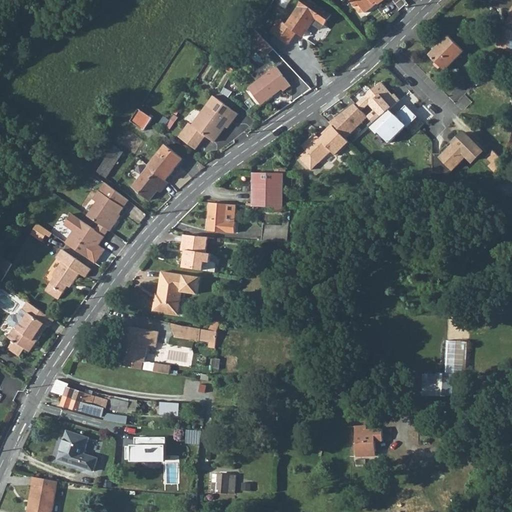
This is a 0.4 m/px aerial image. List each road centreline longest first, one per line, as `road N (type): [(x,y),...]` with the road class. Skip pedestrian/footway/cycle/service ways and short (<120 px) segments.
road 1 (residential): [(0,469),(74,332),(159,221),(221,165),(330,93),(432,0)]
road 2 (unknown): [(511,387),(440,401),(398,434)]
